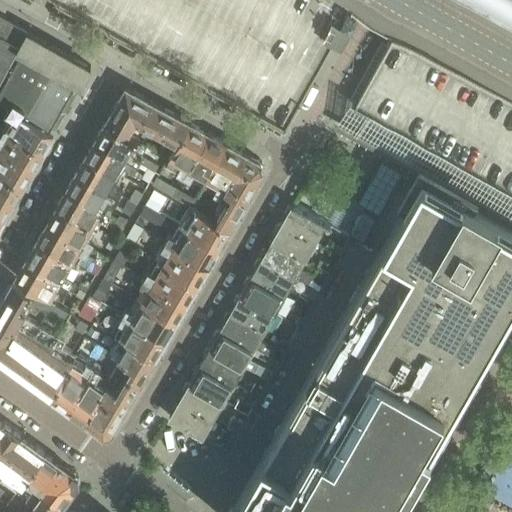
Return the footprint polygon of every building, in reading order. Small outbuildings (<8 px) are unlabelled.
[(55,0),(57,1),(56,2),(59,4),(59,3),(82,15),(82,16),(84,17),(107,29),(107,30),(109,31),(132,43),(132,44),(134,45),(135,45),(158,57),(157,58),(159,59),(160,59),(183,71),(182,72),(185,73),(208,85),(207,86),(210,87),(233,99),(233,100),(235,101),(258,113),(258,114),(260,115),(261,115),(283,127),(283,128),(285,129),(286,129),(287,129),(288,127),(287,126),(300,103),(300,104),(302,102),(301,101),(334,42),(342,46),(357,19),(351,16),(360,0),(55,0)] [(511,0),(412,0),(392,37),(355,104),(511,191),(511,0)] [(91,65),(27,30),(0,79),(0,99),(9,104),(54,130),(91,65)] [(123,91),(106,121),(128,134),(136,121),(140,123),(153,101),(130,89),(123,91)] [(140,123),(177,144),(190,122),(153,101),(140,123)] [(12,116),(6,127),(43,148),(54,130),(9,104),(4,112),(12,116)] [(96,138),(138,162),(139,161),(155,170),(158,165),(142,155),(148,145),(128,134),(106,121),(96,138)] [(190,122),(177,144),(169,157),(180,164),(176,170),(184,175),(184,174),(209,132),(190,122)] [(0,145),(33,165),(43,148),(6,127),(0,137),(0,145)] [(194,172),(206,179),(227,143),(209,132),(184,174),(191,178),(194,172)] [(134,169),(138,162),(96,138),(87,154),(123,174),(128,165),(134,169)] [(213,191),(220,195),(245,153),(227,143),(206,179),(217,185),(213,191)] [(0,169),(23,182),(33,165),(0,145),(0,169)] [(262,162),(245,153),(220,195),(217,200),(224,204),(217,215),(232,224),(264,168),(262,162)] [(117,184),(123,174),(87,154),(77,170),(119,194),(124,187),(117,184)] [(0,191),(14,199),(23,182),(0,169),(0,191)] [(77,170),(68,186),(104,207),(109,198),(116,201),(119,194),(77,170)] [(511,299),(511,225),(423,175),(229,511),(389,511),(397,498),(511,299)] [(110,211),(104,207),(68,186),(58,204),(93,225),(100,214),(106,218),(110,211)] [(0,215),(3,217),(14,199),(0,191),(0,215)] [(87,236),(93,225),(58,204),(47,223),(90,247),(94,240),(87,236)] [(286,216),(282,222),(315,241),(326,223),(293,204),(292,205),(288,206),(285,212),(286,216)] [(197,209),(187,228),(219,246),(230,227),(215,219),(197,209)] [(351,232),(363,239),(364,239),(374,220),(362,213),(351,232)] [(232,224),(217,215),(216,217),(215,219),(230,227),(231,225),(232,224)] [(273,238),(306,257),(315,241),(282,222),(281,223),(277,225),(275,229),(276,233),(273,238)] [(86,253),(90,247),(47,223),(37,240),(72,260),(79,249),(86,253)] [(219,246),(187,228),(183,225),(176,237),(169,233),(165,240),(208,265),(219,246)] [(295,275),(306,257),(273,238),(272,240),(268,241),(265,246),(266,250),(262,256),(295,275)] [(66,272),(72,260),(37,240),(27,258),(69,282),(73,276),(66,272)] [(168,250),(162,262),(197,283),(208,265),(165,240),(161,246),(168,250)] [(285,293),(295,275),(262,256),(262,257),(258,258),(254,264),(256,268),(252,274),(285,293)] [(65,290),(69,282),(27,258),(16,276),(52,297),(58,285),(65,290)] [(144,276),(187,301),(197,283),(162,262),(155,273),(148,269),(144,276)] [(242,292),(275,311),(285,293),(252,274),(252,275),(247,276),(244,281),(246,286),(242,292)] [(147,287),(140,298),(176,319),(187,301),(144,276),(140,283),(147,287)] [(27,288),(14,280),(0,304),(0,351),(22,314),(27,305),(20,301),(27,288)] [(232,310),(264,328),(275,311),(242,292),(241,294),(237,295),(234,299),(235,304),(232,310)] [(122,313),(165,338),(176,319),(140,298),(134,309),(127,305),(122,313)] [(254,346),(268,354),(272,346),(259,338),(264,328),(232,310),(231,311),(227,312),(224,317),(225,322),(222,327),(254,346)] [(155,355),(165,338),(122,313),(119,319),(126,323),(119,335),(155,355)] [(0,357),(14,368),(35,332),(39,324),(22,314),(0,351),(0,357)] [(14,368),(31,380),(58,335),(39,324),(35,332),(14,368)] [(211,345),(243,364),(254,346),(222,327),(221,329),(216,330),(213,335),(214,339),(211,345)] [(73,359),(58,350),(65,339),(58,335),(31,380),(52,395),(72,359),(73,359)] [(132,362),(127,371),(142,379),(155,355),(119,335),(115,342),(123,346),(118,355),(132,362)] [(204,357),(201,363),(233,381),(243,364),(211,345),(210,347),(206,348),(203,352),(204,357)] [(72,359),(52,395),(68,407),(94,363),(87,359),(83,365),(72,359)] [(68,407),(85,419),(106,383),(95,377),(101,367),(94,363),(68,407)] [(194,375),(190,380),(223,399),(233,381),(201,363),(200,364),(196,365),(192,371),(194,375)] [(107,381),(106,383),(85,419),(103,432),(112,431),(142,379),(127,371),(118,387),(107,381)] [(184,392),(180,398),(213,417),(223,399),(190,380),(190,382),(185,383),(182,388),(184,392)] [(202,435),(213,417),(180,398),(179,399),(175,400),(172,406),(173,410),(170,416),(202,435)] [(0,443),(12,426),(0,417),(0,443)] [(0,475),(1,476),(29,439),(12,426),(0,443),(0,475)] [(45,450),(29,439),(1,476),(7,481),(12,474),(22,482),(45,450)] [(481,493),(486,484),(511,499),(511,450),(507,447),(510,443),(509,442),(480,493),(481,493)] [(45,450),(22,482),(31,488),(26,495),(33,500),(34,498),(61,462),(45,450)] [(42,504),(35,511),(55,511),(78,482),(76,473),(61,462),(34,498),(42,504)]
